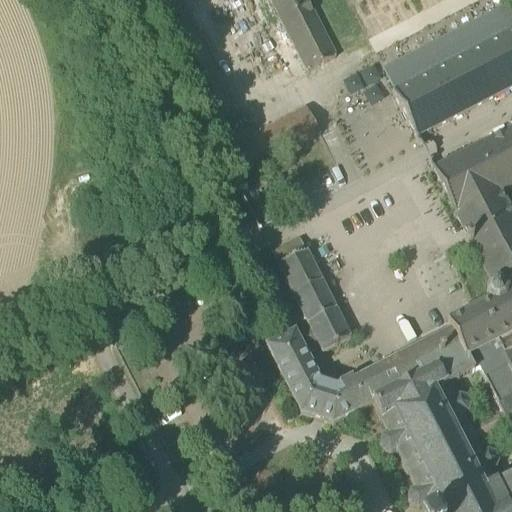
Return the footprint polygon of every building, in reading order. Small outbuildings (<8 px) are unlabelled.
[(161,31),(208,125),(235,112),(234,110),(233,110),(186,16),(185,16),(177,0),(144,0),(160,32),(161,31)] [(303,0),(269,0),(307,74),(335,60),(303,0)] [(511,11),(510,9),(429,51),(428,48),(384,71),(396,95),(392,97),(415,141),(511,90),(511,11)] [(266,163),(325,133),(312,108),(253,138),(266,163)] [(511,511),(511,218),(499,194),(511,186),(511,130),(432,173),(468,241),(464,243),(467,248),(471,246),(491,285),(497,282),(501,290),(495,288),(487,292),(485,300),(489,308),(446,330),(449,335),(353,385),(351,382),(336,390),(320,385),(296,338),(294,335),(265,350),(301,419),(324,426),(332,428),(332,429),(371,408),(371,409),(373,408),(379,421),(378,422),(379,424),(381,423),(388,437),(381,440),(379,447),(382,454),(390,457),(396,454),(404,467),(402,468),(407,479),(409,478),(416,492),(409,495),(407,502),(411,509),(418,511),(424,509),(426,511),(511,511)] [(299,242),(271,256),(322,355),(350,341),(299,242)]
